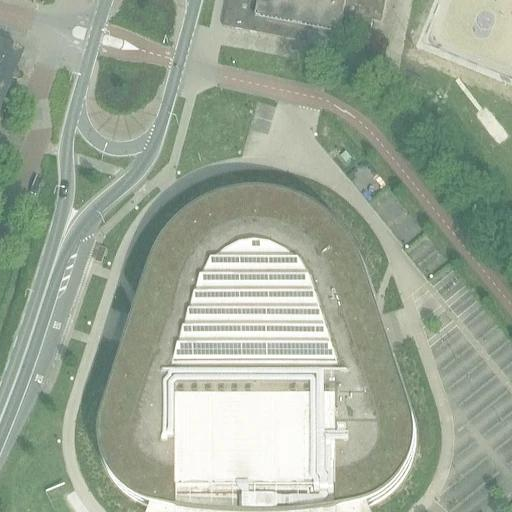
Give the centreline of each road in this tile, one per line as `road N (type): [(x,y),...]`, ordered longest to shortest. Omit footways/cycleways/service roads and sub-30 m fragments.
road 1 (secondary): [(0,434),(75,234),(139,174),(152,139)]
road 2 (secondary): [(75,106),(51,253),(0,412)]
road 3 (residential): [(0,233),(36,141),(45,66),(59,27)]
